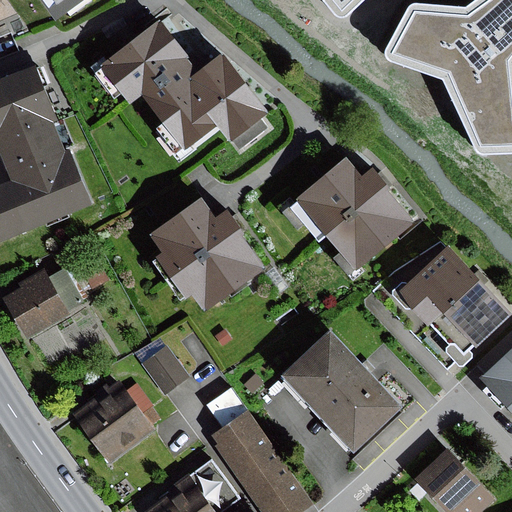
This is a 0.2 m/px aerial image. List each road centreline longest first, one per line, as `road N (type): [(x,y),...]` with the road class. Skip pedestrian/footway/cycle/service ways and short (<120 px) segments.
road 1 (residential): [(335,511),(455,406)]
road 2 (secondary): [(0,391),(83,511)]
